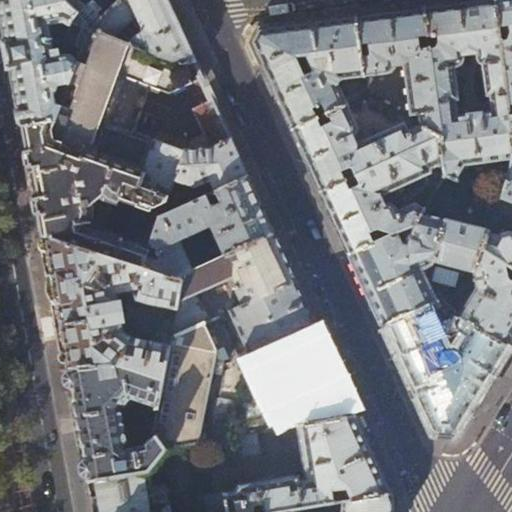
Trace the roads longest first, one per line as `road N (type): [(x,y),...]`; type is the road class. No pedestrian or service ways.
road 1 (tertiary): [(205,6),(435,511)]
road 2 (secondary): [(55,511),(0,212)]
